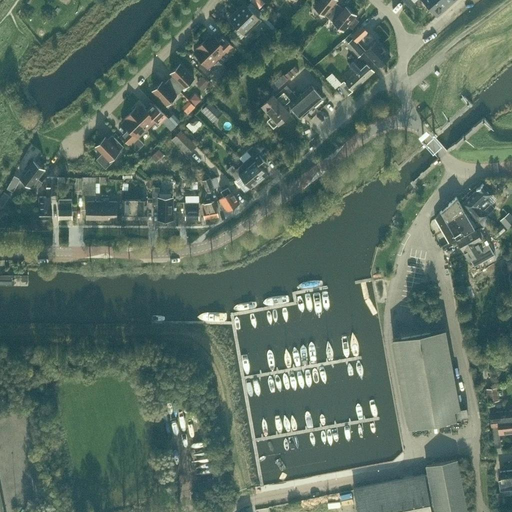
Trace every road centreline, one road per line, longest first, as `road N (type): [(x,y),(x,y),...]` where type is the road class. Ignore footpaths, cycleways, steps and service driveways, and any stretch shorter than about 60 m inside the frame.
road 1 (tertiary): [(0,251),(210,245),(367,134),(412,125)]
road 2 (residential): [(71,146),(216,0)]
road 3 (unclassified): [(232,511),(243,500),(401,472),(409,459)]
road 4 (unclassified): [(387,329),(409,459)]
road 5 (unclassified): [(453,318),(475,446)]
